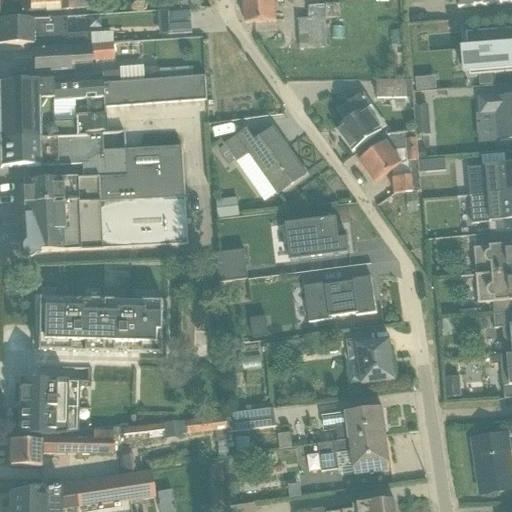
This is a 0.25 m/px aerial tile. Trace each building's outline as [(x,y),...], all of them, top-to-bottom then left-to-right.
[(0,0),(0,17),(63,15),(62,0),(0,0)] [(244,0),(247,27),(279,24),(277,4),(323,0),(244,0)] [(511,0),(449,0),(450,15),(511,10),(511,0)] [(151,14),(152,37),(181,37),(181,14),(151,14)] [(0,53),(24,53),(86,51),(86,38),(62,39),(61,24),(23,26),(0,26),(0,53)] [(324,27),(293,28),(295,58),(325,57),(324,27)] [(464,79),(511,74),(511,34),(460,39),(464,79)] [(25,80),(87,78),(86,51),(24,53),(25,80)] [(89,105),(194,103),(194,78),(128,79),(128,69),(88,70),(89,105)] [(0,116),(52,115),(51,84),(0,85),(0,116)] [(347,126),(337,133),(353,155),(387,131),(364,98),(339,115),(347,126)] [(493,145),(511,144),(511,100),(478,102),(479,118),(492,117),(493,145)] [(407,108),(406,136),(416,136),(416,108),(407,108)] [(0,116),(0,146),(53,144),(52,115),(0,116)] [(307,178),(271,131),(254,143),(246,133),(225,148),(269,207),(307,178)] [(385,148),(362,165),(377,186),(392,175),(395,199),(404,198),(405,214),(424,213),(417,137),(385,140),(385,148)] [(0,171),(54,169),(53,144),(0,146),(0,171)] [(470,200),(511,196),(511,167),(468,172),(470,200)] [(93,207),(92,180),(23,183),(25,209),(93,207)] [(511,196),(470,200),(472,228),(490,227),(490,237),(511,235),(511,196)] [(186,249),(183,201),(93,207),(94,253),(186,249)] [(225,203),(206,203),(206,220),(226,220),(225,203)] [(27,261),(94,257),(94,253),(93,207),(25,209),(27,261)] [(333,223),(285,228),(289,261),(349,255),(348,241),(335,242),(333,223)] [(511,249),(473,252),(475,281),(511,278),(511,249)] [(476,308),(511,306),(511,278),(475,281),(476,308)] [(333,324),(333,322),(357,318),(357,320),(377,317),(372,281),(350,285),(350,287),(326,290),(326,288),(306,291),(311,327),(333,324)] [(163,358),(164,306),(36,304),(35,355),(163,358)] [(313,354),(307,334),(289,340),(295,359),(313,354)] [(347,359),(346,341),(335,342),(337,360),(347,359)] [(357,393),(392,388),(385,346),(351,351),(357,393)] [(502,395),(511,393),(511,361),(509,362),(500,363),(502,395)] [(75,441),(76,385),(16,384),(15,440),(75,441)] [(380,408),(337,414),(341,445),(384,438),(380,408)] [(264,409),(217,410),(218,433),(265,431),(264,409)] [(477,496),(511,491),(511,473),(507,432),(469,437),(477,496)] [(279,435),(266,436),(267,451),(280,450),(279,435)] [(384,438),(341,445),(346,476),(389,469),(384,438)] [(7,471),(39,471),(39,446),(7,445),(7,471)] [(7,511),(127,511),(126,507),(152,502),(148,476),(8,497),(7,511)] [(351,511),(392,511),(390,499),(350,505),(351,511)]
